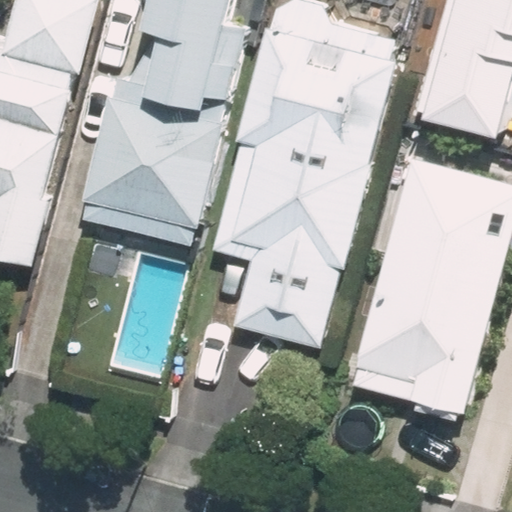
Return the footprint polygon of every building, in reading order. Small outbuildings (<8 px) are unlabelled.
[(3,31),(0,33),(0,246),(61,261),(126,0),(40,0),(31,38),(3,31)] [(136,67),(92,213),(204,247),(277,0),(165,0),(161,15),(180,20),(164,75),(136,67)] [(416,29),(303,0),(287,0),(225,248),(260,257),(244,319),(336,343),(416,29)] [(511,76),(454,63),(401,301),(511,325),(511,76)] [(421,412),(337,393),(327,439),(411,458),(421,412)]
